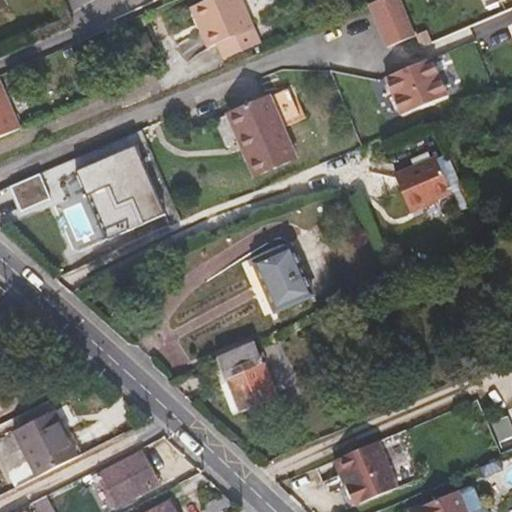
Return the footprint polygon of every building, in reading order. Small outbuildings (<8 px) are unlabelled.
[(205,28),(200,30),(208,48),(220,43),(255,28),(242,0),(208,0),(195,6),(205,28)] [(372,0),(367,2),(385,45),(412,33),(398,0),(372,0)] [(191,8),(200,30),(205,28),(195,6),(191,8)] [(255,28),(220,43),(226,56),(260,41),(255,28)] [(138,60),(155,52),(146,33),(129,41),(138,60)] [(402,116),(448,96),(431,59),(386,79),(402,116)] [(0,136),(20,128),(0,81),(0,136)] [(270,96),(284,128),(302,120),(287,88),(270,96)] [(270,96),(228,114),(254,176),(296,158),(284,128),(270,96)] [(163,215),(133,146),(83,168),(94,193),(102,189),(121,233),(163,215)] [(409,208),(450,190),(436,158),(395,175),(409,208)] [(94,193),(83,168),(74,172),(104,240),(121,233),(102,189),(94,193)] [(47,171),(10,185),(21,212),(57,198),(47,171)] [(292,247),(255,264),(275,311),(313,295),(292,247)] [(225,376),(263,360),(256,342),(218,358),(225,376)] [(240,413),(248,410),(269,401),(278,397),(263,360),(225,376),(226,379),(240,413)] [(220,382),(234,416),(240,413),(226,379),(220,382)] [(252,418),(273,410),(269,401),(248,410),(252,418)] [(38,478),(78,458),(54,413),(15,431),(38,478)] [(0,456),(17,489),(38,478),(15,431),(0,438),(0,456)] [(335,462),(341,477),(345,475),(350,485),(346,487),(356,508),(398,489),(378,443),(335,462)] [(117,505),(158,483),(142,453),(101,474),(104,479),(117,505)] [(179,484),(202,472),(193,463),(173,473),(179,484)] [(97,482),(104,479),(101,474),(99,471),(93,474),(97,482)] [(345,475),(341,477),(345,487),(346,487),(350,485),(345,475)] [(458,491),(410,511),(409,511),(489,511),(488,509),(484,507),(475,488),(470,486),(458,491)] [(224,494),(202,506),(205,511),(221,511),(234,504),(224,494)] [(55,511),(46,496),(33,503),(37,511),(55,511)] [(175,511),(170,503),(152,511),(175,511)]
